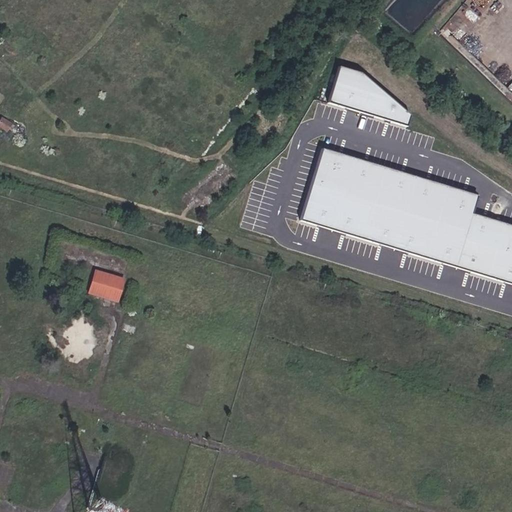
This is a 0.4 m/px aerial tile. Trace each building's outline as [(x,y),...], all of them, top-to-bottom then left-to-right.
[(0,120),(0,125),(7,131),(12,124),(2,117),(0,120)] [(481,195),(323,147),(301,218),(511,282),(511,223),(476,212),(481,195)] [(246,206),(257,209),(262,190),(251,187),(246,206)] [(99,265),(91,289),(124,299),(131,276),(99,265)] [(144,322),(146,314),(137,312),(135,319),(144,322)]
